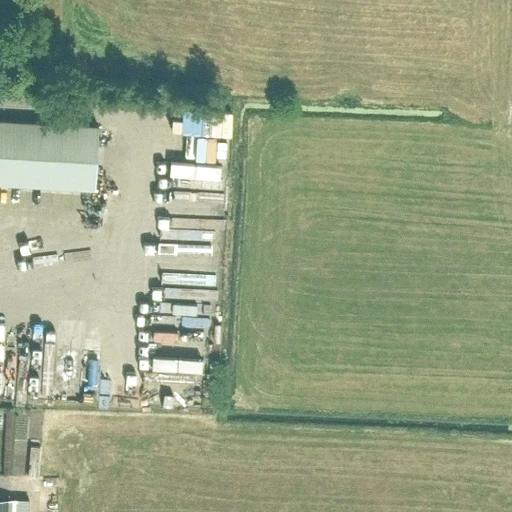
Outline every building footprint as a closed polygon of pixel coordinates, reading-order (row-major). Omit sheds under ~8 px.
[(0,118),(0,182),(94,187),(97,124),(0,118)] [(164,299),(187,297),(186,286),(163,288),(164,299)] [(193,288),(194,298),(215,296),(214,287),(193,288)] [(0,366),(0,390),(11,390),(9,366),(0,366)] [(19,511),(20,511),(10,511),(10,503),(0,502),(0,511),(19,511)]
